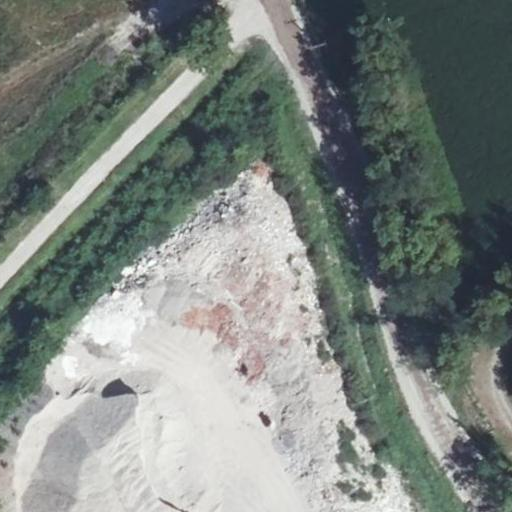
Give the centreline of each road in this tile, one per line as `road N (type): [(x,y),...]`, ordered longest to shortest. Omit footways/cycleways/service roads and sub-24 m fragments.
road 1 (track): [(274,0),(420,409),(481,511)]
road 2 (track): [(0,269),(211,51),(231,0)]
